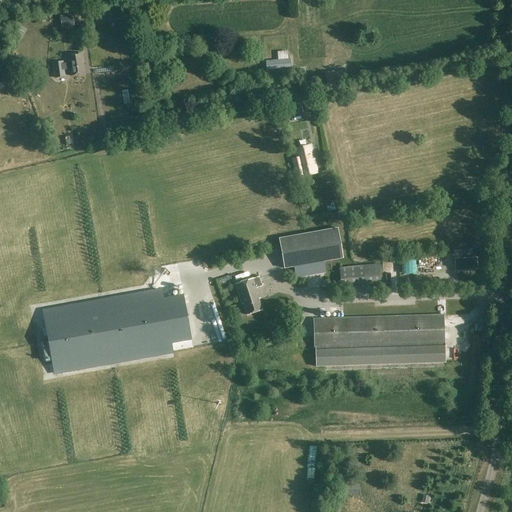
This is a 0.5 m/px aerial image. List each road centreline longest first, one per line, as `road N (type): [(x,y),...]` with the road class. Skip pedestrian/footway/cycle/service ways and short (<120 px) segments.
road 1 (unclassified): [(480,511),(496,452),(511,240)]
road 2 (track): [(497,429),(332,435)]
